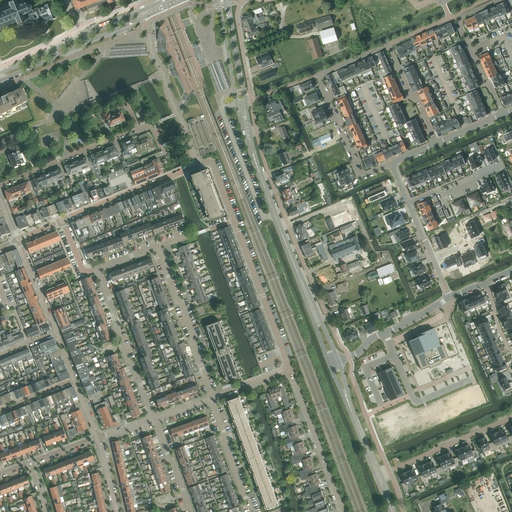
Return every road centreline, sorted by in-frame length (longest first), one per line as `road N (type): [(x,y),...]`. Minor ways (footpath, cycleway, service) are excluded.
road 1 (residential): [(393,164),(356,169),(316,75),(387,44),(435,143)]
road 2 (residential): [(289,369),(213,166),(184,171)]
road 3 (secondary): [(0,80),(180,0)]
road 4 (secondary): [(254,159),(315,317)]
road 5 (secondary): [(152,5),(0,73)]
road 6 (residential): [(0,187),(152,125)]
road 7 (residential): [(212,397),(157,246)]
road 8 (residential): [(153,418),(98,268)]
road 9 (residential): [(343,511),(289,369)]
road 10 (residential): [(501,113),(458,21),(498,0)]
road 11 (residential): [(381,474),(511,418)]
road 12 (unclassified): [(386,333),(417,401),(470,378)]
road 13 (residential): [(63,220),(184,171)]
road 14 (residential): [(252,511),(212,397)]
